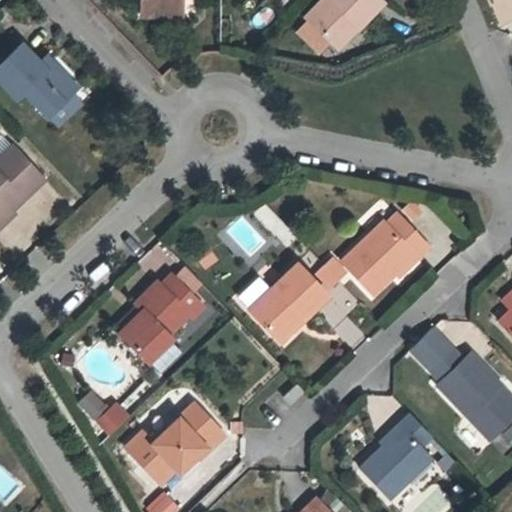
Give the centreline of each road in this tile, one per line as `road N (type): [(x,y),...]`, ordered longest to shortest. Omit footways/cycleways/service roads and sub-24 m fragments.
road 1 (residential): [(511,216),(285,438)]
road 2 (residential): [(252,130),(511,186)]
road 3 (residential): [(0,328),(194,148)]
road 4 (residential): [(186,116),(62,0)]
road 5 (unclassified): [(88,511),(0,367)]
road 6 (residential): [(511,129),(460,0)]
